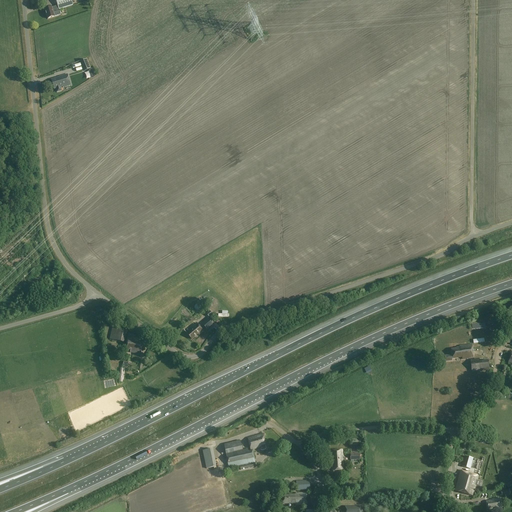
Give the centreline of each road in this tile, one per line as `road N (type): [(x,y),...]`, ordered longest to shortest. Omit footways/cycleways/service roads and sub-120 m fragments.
road 1 (motorway): [(511,255),(337,325),(65,461)]
road 2 (motorway): [(67,489),(350,349),(511,283)]
road 3 (unclassified): [(95,291),(62,260),(46,219),(23,0)]
road 4 (unclassified): [(201,353),(222,330),(441,255),(475,235)]
road 5 (unclassified): [(475,235),(472,0)]
road 6 (unclassified): [(299,445),(384,426),(458,432)]
road 7 (unclassified): [(201,353),(180,355),(95,291)]
